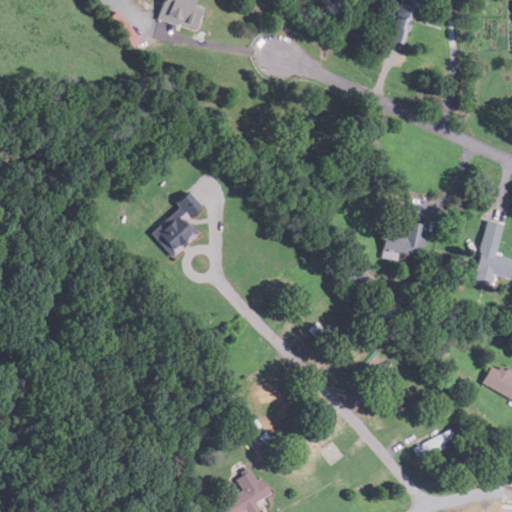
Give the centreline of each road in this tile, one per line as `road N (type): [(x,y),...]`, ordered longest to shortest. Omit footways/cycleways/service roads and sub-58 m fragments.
road 1 (residential): [(511,161),(276,54)]
road 2 (residential): [(425,504),(270,330)]
road 3 (residential): [(441,128),(455,58),(451,0)]
